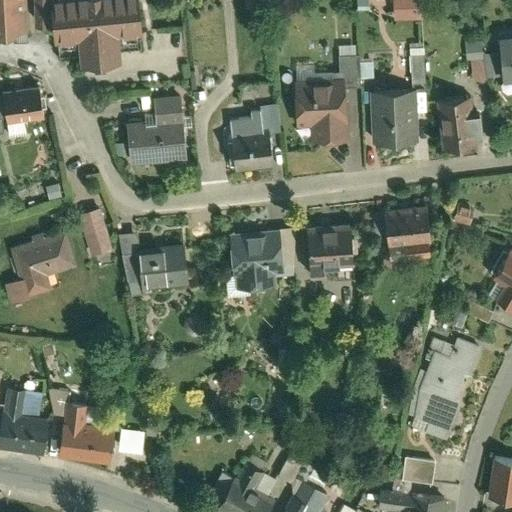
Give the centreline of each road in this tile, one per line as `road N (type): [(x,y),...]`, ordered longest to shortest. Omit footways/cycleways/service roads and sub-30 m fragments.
road 1 (residential): [(0,49),(22,48),(77,103),(118,199),(511,164)]
road 2 (residential): [(511,363),(467,473),(461,511)]
road 3 (tertiary): [(143,511),(83,484),(0,472)]
